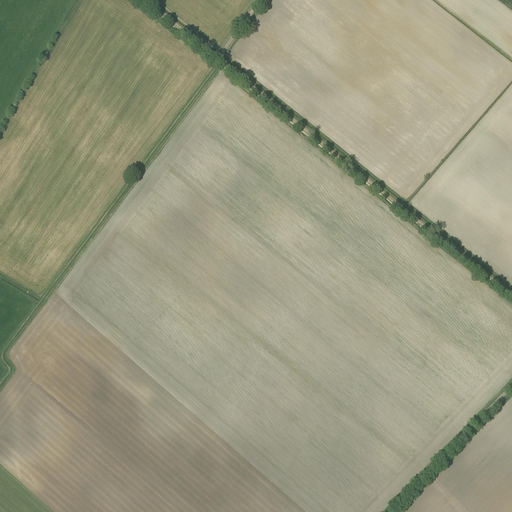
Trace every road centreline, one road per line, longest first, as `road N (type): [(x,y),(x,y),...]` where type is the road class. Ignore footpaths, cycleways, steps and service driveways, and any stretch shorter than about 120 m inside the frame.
road 1 (track): [(145,0),(511,296)]
road 2 (unclassified): [(390,511),(511,385)]
